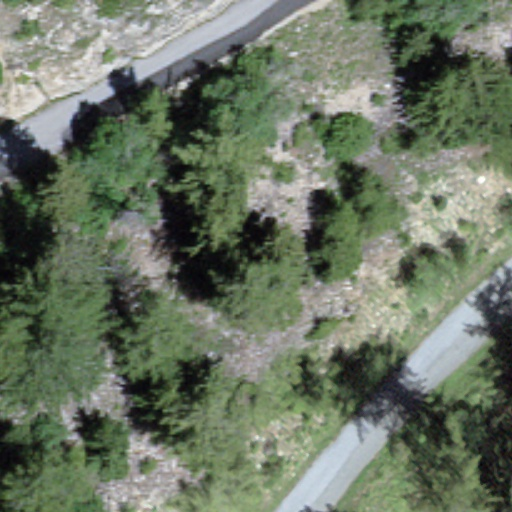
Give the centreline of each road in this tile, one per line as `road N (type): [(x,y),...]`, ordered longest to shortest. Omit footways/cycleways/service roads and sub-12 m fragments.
road 1 (residential): [(288,511),(443,324),(511,267)]
road 2 (residential): [(259,0),(0,150)]
